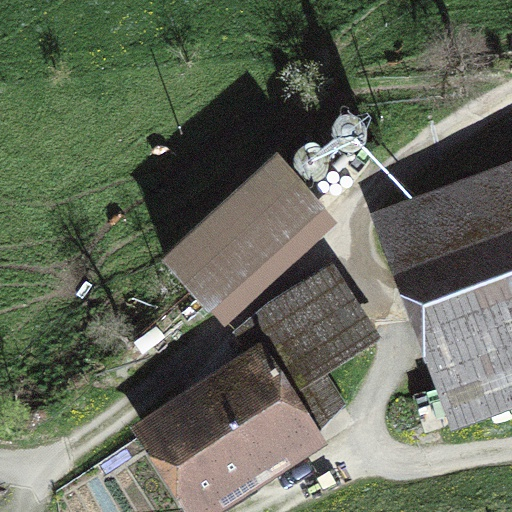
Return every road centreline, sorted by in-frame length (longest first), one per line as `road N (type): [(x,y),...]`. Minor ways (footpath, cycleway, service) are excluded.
road 1 (track): [(24,511),(47,469),(209,340),(396,169),(511,99)]
road 2 (track): [(319,511),(450,464),(511,463)]
